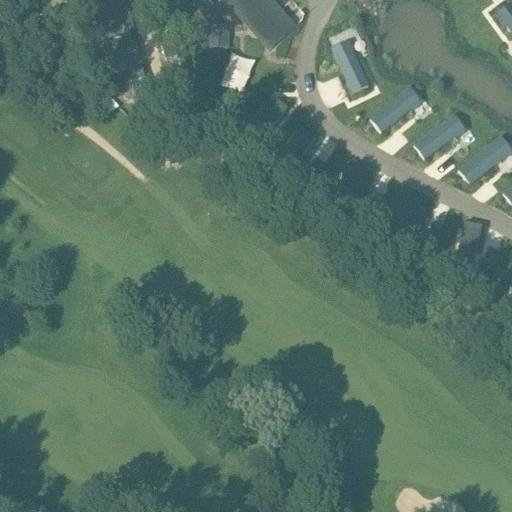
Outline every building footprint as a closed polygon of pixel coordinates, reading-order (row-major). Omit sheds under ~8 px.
[(287,35),(281,28),(287,23),(266,0),(235,0),(276,45),(287,35)] [(511,8),(511,7),(497,17),(511,37),(511,8)] [(211,27),(210,48),(227,48),(227,27),(211,27)] [(146,90),(134,39),(103,46),(113,87),(133,83),(135,93),(146,90)] [(338,50),(331,53),(352,97),(367,89),(351,54),(353,54),(348,43),(338,48),(338,50)] [(407,92),(369,122),(380,136),(410,112),(411,113),(420,106),(413,97),(412,98),(407,92)] [(98,123),(117,108),(108,97),(89,112),(98,123)] [(271,101),(238,142),(253,154),(286,113),(271,101)] [(451,119),(413,149),(423,163),(454,139),(455,140),(464,133),(457,124),(456,125),(451,119)] [(391,155),(408,141),(399,130),(382,144),(391,155)] [(299,131),(270,171),(286,182),(314,142),(299,131)] [(498,141),(457,174),(469,188),(502,161),(503,163),(511,155),(505,146),(503,148),(498,141)] [(447,154),(428,167),(436,180),(455,167),(447,154)] [(343,169),(334,217),(359,222),(367,174),(343,169)] [(511,189),(502,197),(511,209),(511,189)] [(402,200),(392,248),(416,253),(426,205),(402,200)] [(462,227),(451,278),(469,282),(481,231),(462,227)]
